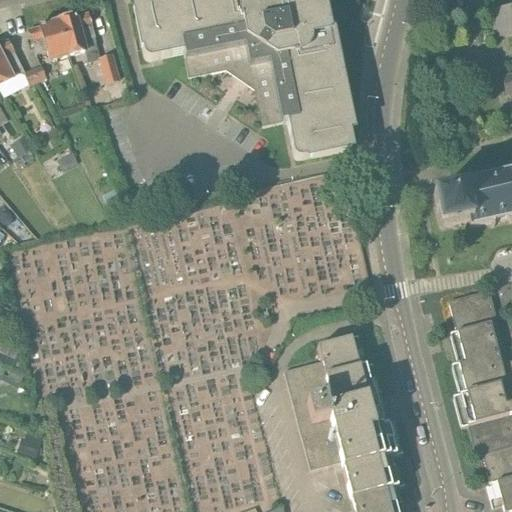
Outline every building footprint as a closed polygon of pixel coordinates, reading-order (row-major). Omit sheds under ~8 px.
[(322,0),(150,0),(151,3),(133,7),(143,57),(145,60),(148,62),(151,63),(184,56),(188,80),(226,73),(255,92),(263,130),(287,125),(294,156),(295,159),(297,161),(299,162),(302,162),(352,152),(349,134),(353,133),(333,31),(329,32),(322,0)] [(511,8),(491,13),(497,39),(511,35),(511,75),(501,78),(505,99),(511,97),(511,8)] [(59,21),(70,59),(85,54),(96,51),(89,27),(91,27),(87,14),(76,17),(76,16),(59,21)] [(36,56),(47,53),(50,64),(70,59),(59,21),(40,27),(40,28),(28,31),(36,56)] [(0,88),(15,80),(23,76),(23,75),(24,75),(7,41),(0,44),(0,88)] [(99,60),(98,61),(98,62),(105,87),(119,83),(120,83),(113,57),(99,60)] [(37,84),(39,84),(46,81),(40,68),(32,71),(37,84)] [(23,75),(23,76),(28,88),(37,84),(32,71),(24,75),(23,75)] [(17,159),(31,151),(24,138),(10,146),(17,159)] [(63,173),(78,165),(72,154),(58,162),(63,173)] [(511,172),(456,184),(458,191),(454,192),(444,194),(433,196),(440,229),(469,223),(470,230),(511,220),(511,172)] [(113,191),(100,198),(106,209),(119,202),(113,191)] [(511,511),(511,362),(509,363),(509,362),(504,345),(499,328),(494,311),(488,292),(448,304),(453,323),(456,334),(449,336),(451,342),(456,359),(458,366),(452,368),(455,378),(460,396),(452,399),(457,415),(461,430),(467,429),(467,431),(472,448),(475,458),(481,456),(484,463),(489,481),(494,498),(495,502),(500,500),(503,511),(511,511)] [(364,368),(358,341),(317,351),(320,363),(284,373),(310,472),(341,464),(353,511),(403,511),(397,489),(404,487),(396,457),(402,456),(393,424),(388,426),(371,366),(364,368)] [(0,389),(15,396),(24,375),(11,369),(7,379),(1,376),(0,377),(0,389)] [(26,436),(25,442),(20,441),(17,455),(36,460),(41,440),(26,436)]
